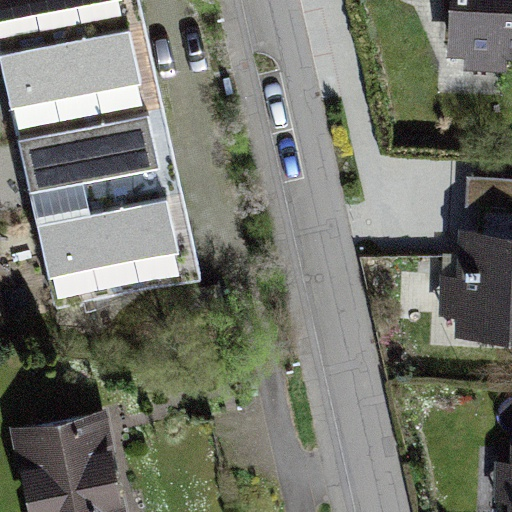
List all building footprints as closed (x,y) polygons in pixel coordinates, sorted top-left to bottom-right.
[(511,0),(427,0),(425,48),(511,51),(511,0)] [(88,21),(0,42),(0,94),(100,70),(88,21)] [(110,107),(0,130),(0,172),(3,188),(122,162),(110,107)] [(129,195),(8,224),(20,273),(141,243),(129,195)] [(511,238),(441,235),(435,342),(511,346),(511,238)] [(103,511),(87,412),(0,425),(0,447),(10,511),(103,511)] [(511,511),(511,451),(495,451),(491,511),(511,511)]
